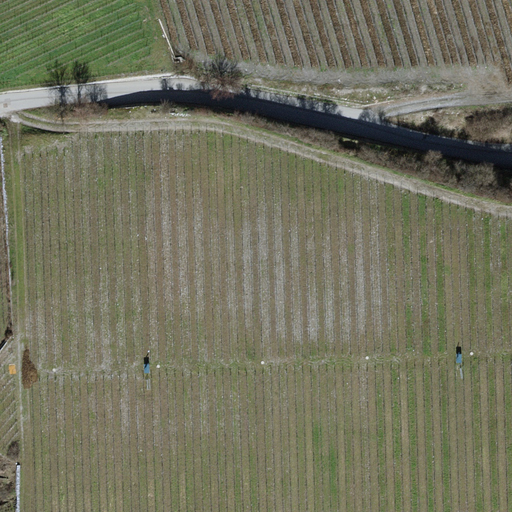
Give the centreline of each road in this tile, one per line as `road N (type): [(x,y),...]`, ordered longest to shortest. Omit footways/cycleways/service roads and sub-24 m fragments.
road 1 (track): [(28,511),(7,104),(21,116),(75,126),(221,125),(511,211)]
road 2 (unclassified): [(0,106),(192,89),(438,146),(511,155)]
